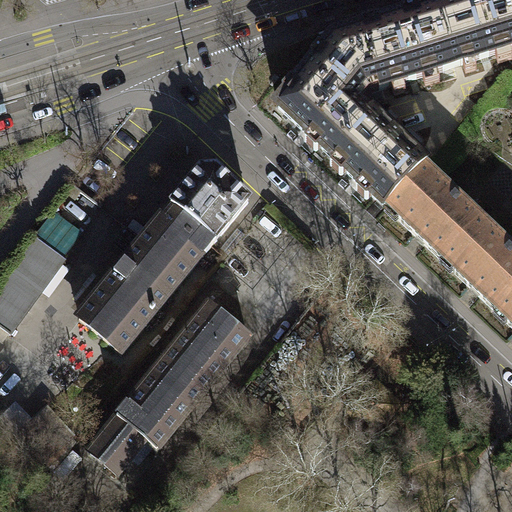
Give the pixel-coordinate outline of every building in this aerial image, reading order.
[(408,69),(481,46),(474,23),(481,21),(474,0),(470,0),(401,22),(408,44),(401,46),(408,69)] [(481,46),(511,36),(511,0),(474,0),(481,21),(474,23),(481,46)] [(358,88),(362,83),(408,69),(401,46),(408,44),(401,22),(335,43),(315,67),(333,81),(340,73),(358,88)] [(364,124),(344,105),(358,88),(340,73),(333,81),(315,67),(280,109),(332,158),(364,124)] [(413,170),(364,124),(332,158),(381,204),(387,209),(419,175),(413,170)] [(387,209),(441,261),(480,221),(425,169),(419,175),(387,209)] [(249,203),(217,172),(201,173),(171,209),(175,213),(214,246),(249,203)] [(122,357),(214,246),(175,213),(165,225),(161,222),(79,322),(122,357)] [(441,261),(496,313),(511,296),(511,251),(480,221),(441,261)] [(31,240),(0,281),(0,329),(10,337),(64,264),(31,240)] [(511,296),(496,313),(511,328),(511,296)] [(157,453),(249,341),(209,308),(90,454),(118,477),(146,444),(157,453)] [(73,380),(97,363),(80,340),(57,356),(73,380)] [(401,408),(377,385),(349,414),(373,436),(401,408)] [(49,413),(22,437),(46,463),(72,439),(49,413)]
